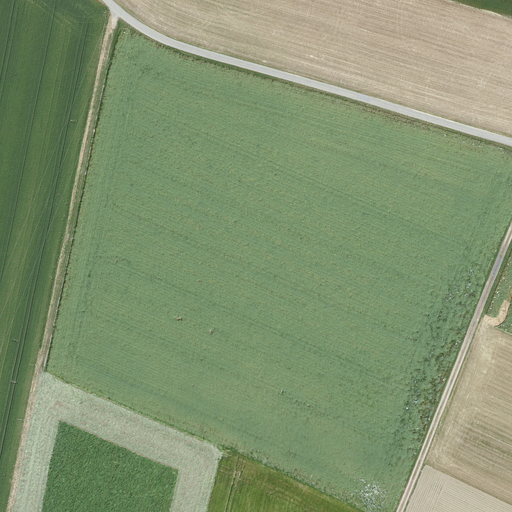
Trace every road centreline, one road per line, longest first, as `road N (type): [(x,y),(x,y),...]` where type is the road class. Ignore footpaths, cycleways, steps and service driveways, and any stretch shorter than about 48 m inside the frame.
road 1 (unclassified): [(511,143),(178,45),(106,0)]
road 2 (track): [(400,511),(511,233)]
